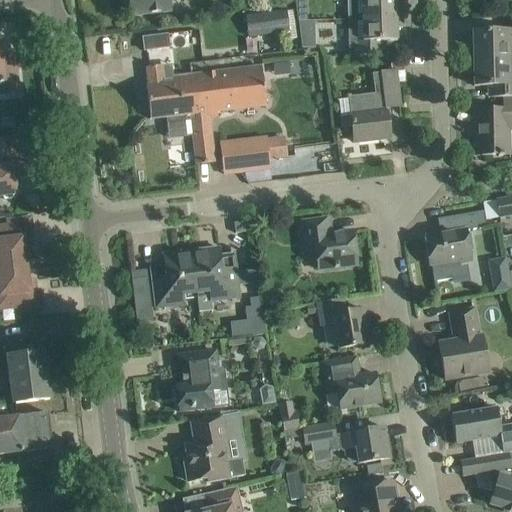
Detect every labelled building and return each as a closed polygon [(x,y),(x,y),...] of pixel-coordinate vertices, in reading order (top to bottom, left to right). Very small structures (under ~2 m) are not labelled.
[(127,0),(129,17),(170,13),(168,0),(127,0)] [(346,0),(348,20),(402,19),(402,10),(396,10),(395,0),(346,0)] [(286,11),(246,17),(249,37),(289,31),(290,39),(291,39),(297,38),(293,11),(286,12),(286,11)] [(507,32),(472,33),(473,60),(509,59),(511,58),(511,16),(507,17),(507,24),(507,32)] [(402,19),(348,20),(348,21),(349,57),(356,57),(381,56),(380,42),(396,41),(396,29),(402,29),(402,19)] [(168,35),(142,38),(144,52),(170,49),(168,35)] [(0,94),(17,93),(14,54),(1,56),(0,46),(0,94)] [(511,58),(509,59),(473,60),(473,87),(487,87),(493,87),(498,86),(498,93),(511,92),(511,58)] [(161,66),(146,68),(148,86),(146,87),(150,120),(166,118),(167,124),(184,122),(191,122),(192,136),(210,134),(208,113),(208,112),(196,114),(191,76),(174,79),(174,83),(164,84),(161,66)] [(261,68),(191,76),(196,114),(208,112),(208,113),(265,106),(263,86),(261,68)] [(374,94),(348,97),(349,103),(351,123),(354,143),(389,139),(386,109),(400,107),(395,71),(380,73),(372,74),(374,94)] [(494,110),(474,111),(475,156),(498,156),(498,157),(502,157),(502,156),(509,156),(508,131),(511,130),(511,110),(502,110),(494,110)] [(210,134),(192,136),(196,165),(214,163),(210,134)] [(16,139),(0,140),(0,196),(1,197),(14,195),(18,195),(14,168),(20,167),(18,152),(16,139)] [(265,139),(235,142),(238,173),(269,170),(265,139)] [(511,198),(495,201),(496,207),(498,218),(499,219),(511,216),(511,198)] [(448,233),(424,237),(429,267),(431,266),(434,282),(452,279),(453,285),(470,282),(467,266),(460,267),(460,264),(472,262),(467,231),(486,228),(483,212),(445,218),(448,233)] [(0,268),(25,266),(22,240),(32,238),(30,219),(5,222),(6,227),(0,227),(0,268)] [(328,220),(300,224),(302,243),(304,256),(316,254),(318,270),(336,268),(356,265),(352,232),(330,235),(328,220)] [(244,222),(233,224),(235,234),(245,233),(244,222)] [(218,249),(191,252),(197,298),(198,312),(212,311),(211,302),(239,298),(238,293),(237,286),(235,273),(222,275),(219,255),(218,249)] [(166,281),(152,283),(153,289),(156,309),(175,306),(184,305),(183,300),(197,298),(191,252),(163,256),(166,281)] [(25,266),(0,268),(0,309),(16,308),(17,313),(21,312),(41,310),(38,290),(29,292),(28,289),(25,266)] [(145,269),(131,271),(137,323),(152,321),(145,269)] [(507,271),(489,275),(493,292),(511,289),(507,271)] [(270,289),(262,291),(265,312),(286,308),(285,297),(272,289),(270,289)] [(250,326),(230,328),(231,336),(252,334),(252,336),(265,334),(263,321),(262,321),(258,298),(249,299),(253,321),(257,323),(251,330),(250,326)] [(317,306),(307,307),(308,316),(319,314),(321,328),(334,325),(338,350),(349,348),(369,345),(364,311),(346,314),(343,300),(323,303),(317,304),(317,306)] [(457,341),(438,344),(444,380),(488,373),(482,337),(478,338),(474,310),(449,314),(452,332),(455,332),(457,341)] [(255,339),(252,345),(256,351),(263,350),(265,343),(261,338),(255,339)] [(180,387),(175,388),(178,413),(198,410),(212,409),(210,390),(212,393),(221,392),(226,388),(224,371),(219,368),(217,369),(215,352),(197,354),(177,357),(180,387)] [(10,389),(3,390),(5,402),(12,401),(13,404),(49,400),(43,353),(6,357),(9,377),(10,389)] [(337,367),(323,369),(326,389),(336,387),(340,410),(360,407),(379,404),(374,374),(359,377),(356,363),(337,367)] [(461,382),(458,385),(459,392),(488,387),(486,377),(461,382)] [(265,385),(259,391),(262,407),(276,404),(273,388),(265,385)] [(0,455),(51,449),(47,414),(15,418),(12,401),(5,402),(0,402),(0,455)] [(496,409),(450,416),(455,445),(499,437),(502,454),(509,453),(511,452),(511,424),(499,427),(496,409)] [(188,461),(184,462),(187,482),(207,479),(207,483),(227,479),(243,476),(240,459),(224,462),(224,460),(221,442),(225,441),(221,417),(212,418),(192,422),(196,445),(186,447),(188,461)] [(289,419),(282,420),(284,432),(295,430),(293,422),(289,419)] [(312,427),(302,429),(304,437),(304,440),(305,445),(310,444),(328,441),(329,452),(343,450),(344,458),(350,464),(358,463),(358,464),(369,462),(389,459),(384,428),(334,437),(332,424),(312,427)] [(289,431),(283,433),(285,440),(291,439),(304,437),(302,429),(301,429),(300,429),(289,431)] [(502,454),(460,462),(463,478),(475,476),(477,488),(493,493),(489,505),(504,509),(503,511),(511,511),(511,479),(510,479),(511,470),(511,469),(509,453),(502,454)] [(303,470),(285,474),(290,502),(308,498),(303,470)] [(373,486),(352,490),(355,511),(392,511),(392,504),(396,504),(393,483),(373,486)] [(19,485),(0,486),(0,511),(3,511),(2,511),(22,511),(21,504),(29,504),(29,493),(20,493),(19,485)] [(240,511),(235,490),(205,497),(208,511),(204,511),(240,511)]
